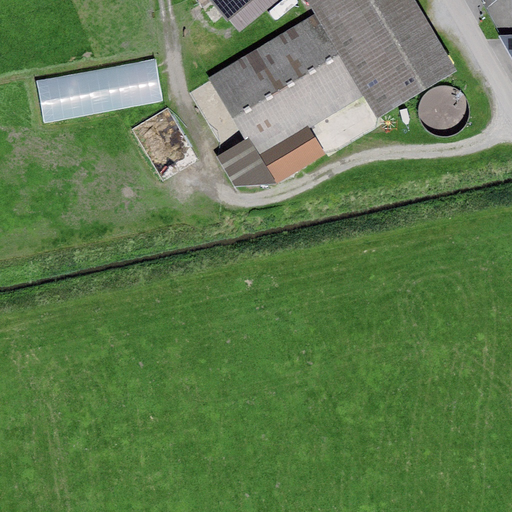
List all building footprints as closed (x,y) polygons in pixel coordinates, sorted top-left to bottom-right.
[(214,0),(228,17),(248,0),(214,0)] [(248,0),(228,17),(240,31),(278,0),(248,0)] [(417,0),(308,0),(315,11),(365,93),(378,115),(458,67),(417,0)] [(311,126),(365,93),(315,11),(210,75),(248,137),(260,157),(311,126)] [(511,33),(499,34),(511,57),(511,33)] [(51,119),(171,100),(164,54),(43,74),(51,119)] [(459,92),(451,88),(443,87),(434,89),(427,94),(422,101),(420,109),(420,118),(424,125),(430,132),(437,135),(446,136),(454,134),(461,129),(466,123),(469,114),(468,106),(465,98),(459,92)] [(260,157),(248,137),(217,156),(235,186),(275,181),(327,153),(311,126),(260,157)]
